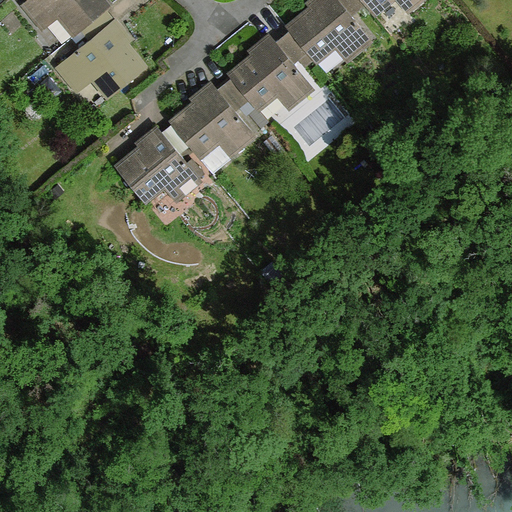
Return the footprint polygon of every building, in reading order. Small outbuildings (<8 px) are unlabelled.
[(27,0),(25,2),(42,23),(58,10),(77,34),(82,30),(107,10),(111,7),(105,0),(27,0)] [(324,0),(290,29),(291,30),(309,52),(316,60),(339,40),(351,55),(371,39),(353,15),(339,0),(324,0)] [(367,4),(363,0),(339,0),(353,15),(367,4)] [(363,0),(367,4),(373,12),(388,0),(403,0),(409,7),(418,0),(363,0)] [(91,41),(110,25),(115,21),(107,10),(82,30),(91,41)] [(91,41),(60,65),(76,85),(92,72),(111,96),(146,68),(126,44),(110,25),(91,41)] [(309,52),(291,30),(277,42),(295,63),(309,52)] [(233,78),(251,99),(257,107),(281,88),(294,102),(313,86),(295,63),(277,42),(276,39),(232,76),(233,78)] [(251,99),(233,78),(219,90),(236,111),(251,99)] [(190,143),(199,155),(200,154),(223,135),(235,150),(255,134),(236,111),(219,90),(217,88),(173,123),(190,143)] [(173,123),(162,132),(179,152),(190,143),(173,123)] [(162,132),(118,168),(145,199),(169,180),(180,194),(201,178),(179,152),(162,132)] [(237,152),(235,150),(223,135),(200,154),(213,172),(237,152)]
